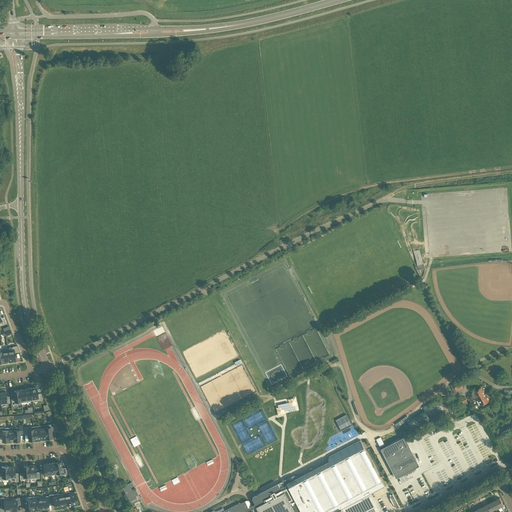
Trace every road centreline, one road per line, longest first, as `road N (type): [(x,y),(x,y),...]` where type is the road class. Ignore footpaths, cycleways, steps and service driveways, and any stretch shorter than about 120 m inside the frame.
road 1 (secondary): [(14,33),(211,28),(339,0)]
road 2 (track): [(284,246),(277,232),(341,194),(511,167)]
road 3 (tertiary): [(20,205),(14,33)]
road 4 (residential): [(48,369),(26,313),(20,205)]
road 5 (residential): [(105,509),(48,369)]
road 6 (residential): [(0,453),(61,449),(84,504)]
